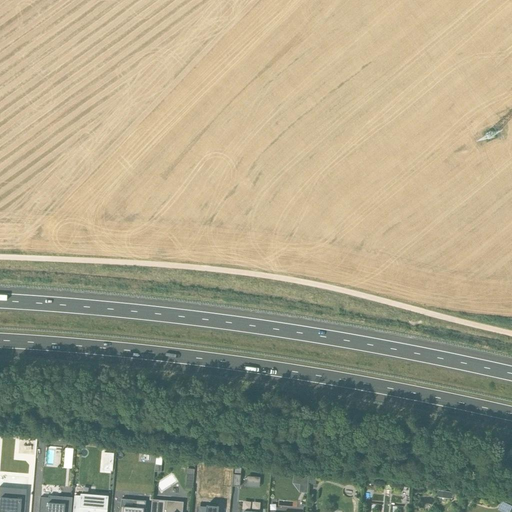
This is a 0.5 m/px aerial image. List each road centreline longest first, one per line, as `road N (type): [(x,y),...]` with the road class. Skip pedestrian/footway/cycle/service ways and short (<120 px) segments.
road 1 (track): [(0,259),(289,278),(511,335)]
road 2 (motorway): [(511,374),(237,324),(0,301)]
road 3 (motorway): [(0,343),(232,364),(511,415)]
